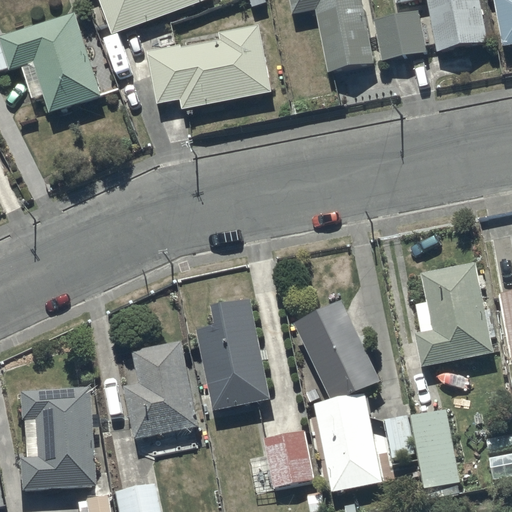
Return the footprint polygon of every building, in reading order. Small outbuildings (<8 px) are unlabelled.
[(100,0),(115,39),(218,2),(217,0),(100,0)] [(318,15),(331,78),(377,68),(363,0),(291,0),(295,19),(318,15)] [(429,3),(440,57),(492,46),(482,0),(397,0),(399,9),(429,3)] [(511,0),(496,0),(507,53),(511,52),(511,0)] [(376,25),(384,66),(429,57),(421,15),(376,25)] [(47,100),(53,120),(106,102),(105,98),(116,94),(93,28),(83,32),(78,18),(2,42),(4,47),(0,48),(0,76),(11,73),(12,76),(25,72),(35,103),(47,100)] [(183,104),(185,114),(276,97),(262,29),(221,37),(222,44),(184,52),(184,49),(150,56),(160,109),(183,104)] [(425,372),(497,358),(479,268),(425,279),(430,306),(418,309),(424,337),(418,338),(425,372)] [(211,390),(216,416),(275,405),(255,304),(215,312),(219,332),(200,335),(204,353),(192,356),(199,393),(211,390)] [(346,306),(299,329),(335,406),(353,403),(385,387),(346,306)] [(127,392),(137,445),(202,432),(185,347),(135,357),(141,389),(127,392)] [(18,464),(21,498),(96,492),(91,435),(98,435),(97,421),(91,422),(89,394),(20,399),(22,428),(24,428),(27,463),(18,464)] [(311,425),(319,424),(334,498),(386,488),(369,401),(353,403),(335,406),(309,411),(311,425)] [(457,488),(463,487),(449,415),(414,421),(428,493),(437,492),(439,505),(460,501),(457,488)] [(387,423),(394,462),(417,458),(411,419),(387,423)] [(256,495),(318,484),(309,436),(267,444),(270,462),(250,466),(256,495)] [(511,457),(492,461),(496,485),(511,481),(511,457)] [(114,497),(116,511),(157,511),(153,490),(114,497)] [(110,511),(109,503),(87,505),(87,507),(80,507),(80,511),(110,511)]
